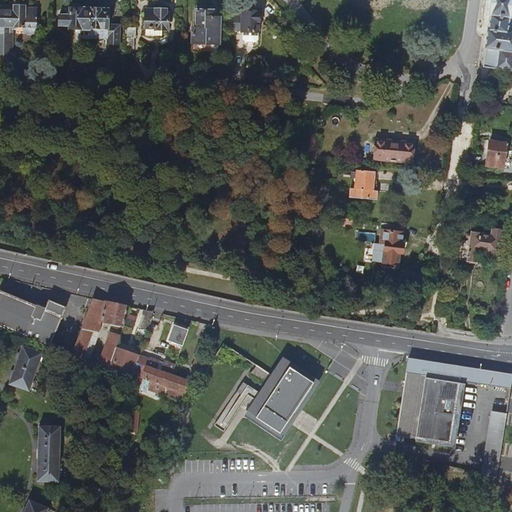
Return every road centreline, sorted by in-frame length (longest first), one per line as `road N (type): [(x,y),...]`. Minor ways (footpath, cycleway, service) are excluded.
road 1 (secondary): [(511,357),(233,313),(0,262)]
road 2 (residential): [(287,0),(352,68),(415,81),(468,72)]
road 3 (residential): [(468,72),(435,278)]
